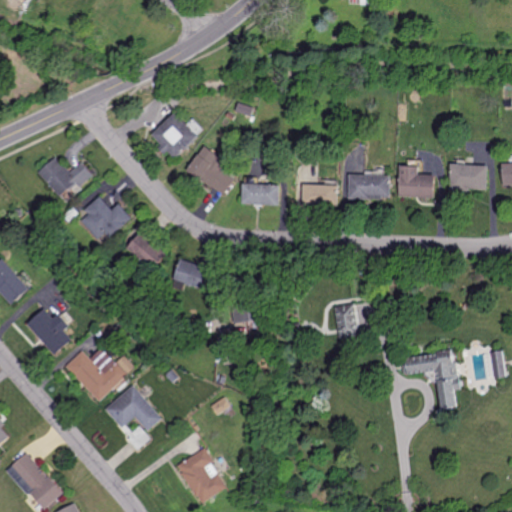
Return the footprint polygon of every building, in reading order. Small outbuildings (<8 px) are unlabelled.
[(110,0),(113,2),(114,0),(122,6),(119,10),(133,20),(120,38),(115,34),(114,36),(110,33),(111,31),(105,27),(106,26),(102,24),(98,29),(88,23),(92,16),(90,15),(101,0),(110,0)] [(466,20),(411,14),(412,0),(449,0),(467,2),(466,20)] [(511,22),(486,22),(486,4),(511,4),(511,22)] [(41,32),(38,30),(42,23),(46,26),(41,32)] [(283,43),(281,37),(288,35),(290,41),(283,43)] [(304,103),(299,99),(305,92),(309,96),(304,103)] [(176,157),(170,150),(166,153),(160,147),(164,144),(154,134),(177,112),(199,136),(176,157)] [(234,121),(227,116),(229,112),(236,117),(234,121)] [(212,162),(218,154),(227,161),(221,169),(236,180),(224,195),(213,187),(212,188),(188,169),(200,153),(212,162)] [(71,172),(83,162),(94,175),(80,187),(78,184),(71,190),(70,189),(61,196),(41,172),(58,157),(71,172)] [(490,189),(470,187),(470,190),(452,189),(454,163),(492,165),(490,189)] [(436,197),(402,195),(403,164),(421,165),(421,166),(421,173),(437,174),(436,197)] [(392,197),(383,196),(383,199),(352,198),(353,174),(393,175),(392,197)] [(281,205),(244,203),(245,183),(282,184),(281,205)] [(341,206),(306,205),(306,184),(342,185),(341,206)] [(114,210),(120,204),(133,218),(110,237),(106,233),(99,239),(82,220),(90,213),(86,209),(102,196),(114,210)] [(70,222),(65,215),(75,207),(80,213),(70,222)] [(155,269),(129,247),(142,232),(168,254),(155,269)] [(15,305),(2,289),(4,288),(0,283),(0,265),(8,259),(33,289),(15,305)] [(208,290),(191,284),(191,285),(187,284),(187,283),(176,279),(183,259),(215,271),(208,290)] [(65,279),(61,275),(66,270),(70,274),(65,279)] [(270,319),(236,323),(234,304),(244,302),(245,306),(258,304),(258,300),(268,299),(270,319)] [(271,317),(270,301),(276,300),(278,316),(271,317)] [(343,339),(338,307),(357,304),(362,336),(343,339)] [(56,318),(60,314),(71,326),(65,331),(73,340),(56,355),(55,353),(55,352),(32,324),(50,309),(56,318)] [(457,363),(460,363),(462,380),(463,381),(465,382),(465,386),(464,387),(464,389),(458,391),(460,407),(446,409),(440,370),(411,375),(410,373),(406,374),(404,360),(408,359),(408,358),(441,354),(441,351),(455,349),(457,363)] [(498,379),(494,352),(506,350),(509,377),(498,379)] [(106,374),(118,362),(130,374),(121,383),(120,383),(101,402),(67,367),(84,351),(106,374)] [(163,419),(149,431),(136,417),(127,426),(134,433),(141,426),(152,437),(152,439),(140,449),(139,450),(130,439),(132,437),(107,409),(135,385),(163,419)] [(271,403),(260,400),(261,395),(272,398),(271,403)] [(0,450),(0,417),(7,425),(3,427),(13,438),(0,450)] [(213,478),(219,475),(221,475),(229,487),(228,488),(224,491),(223,491),(206,503),(204,503),(200,497),(199,497),(183,474),(184,473),(180,466),(206,449),(207,449),(216,461),(215,462),(207,467),(206,468),(213,478)] [(51,478),(51,477),(65,493),(48,509),(35,494),(29,495),(8,471),(28,454),(51,478)] [(81,511),(77,503),(59,511),(81,511)]
